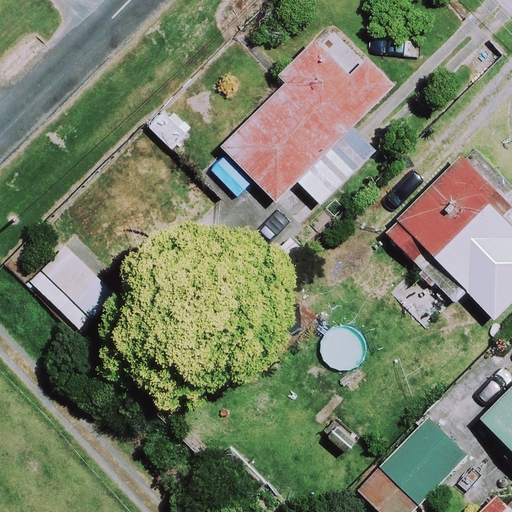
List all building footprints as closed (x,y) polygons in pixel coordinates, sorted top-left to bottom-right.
[(349,83),(314,51),(222,152),(276,202),(293,183),(321,208),(371,152),(348,131),(388,87),(364,66),(349,83)] [(491,197),(457,163),(387,235),(418,266),(428,256),(494,322),(511,303),(511,230),(485,203),(491,197)] [(123,289),(72,238),(28,283),(79,334),(123,289)] [(511,393),(482,422),(511,452),(511,393)] [(412,511),(463,462),(425,425),(358,493),(376,511),(412,511)] [(507,511),(487,494),(470,511),(507,511)]
